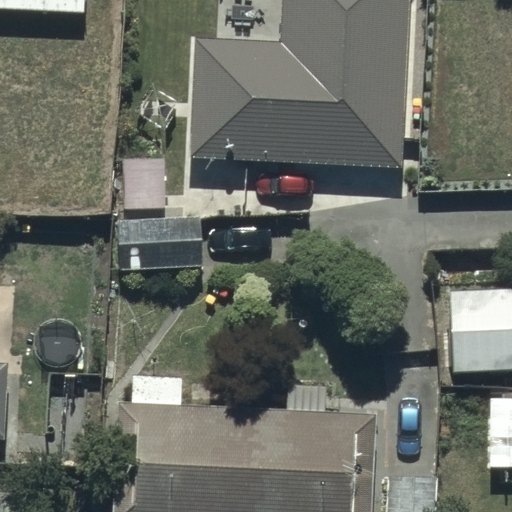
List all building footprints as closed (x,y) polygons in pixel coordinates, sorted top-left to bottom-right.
[(0,0),(0,8),(87,10),(86,0),(0,0)] [(403,0),(282,0),(281,38),(197,35),(194,153),(399,159),(403,0)] [(204,215),(115,217),(118,269),(205,267),(204,215)] [(511,283),(452,284),(453,369),(511,368),(511,283)] [(0,432),(6,433),(8,361),(0,360),(0,432)] [(134,398),(117,397),(115,511),(374,511),(376,407),(325,406),(325,385),(288,385),(288,403),(183,401),(183,377),(134,376),(134,398)] [(435,511),(436,473),(390,473),(389,511),(435,511)] [(13,511),(15,487),(0,486),(0,511),(13,511)]
